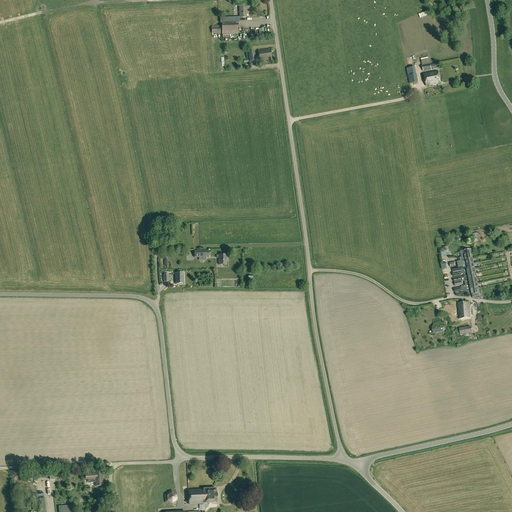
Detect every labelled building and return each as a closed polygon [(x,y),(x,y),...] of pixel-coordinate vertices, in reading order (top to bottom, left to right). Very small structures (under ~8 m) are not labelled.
[(249,5),(246,5),(246,4),(239,4),(240,18),(246,18),(246,9),(249,9),(249,5)] [(222,35),(238,34),(238,22),(222,23),(222,35)] [(271,60),(270,50),(259,51),(260,61),(271,60)] [(430,65),(429,59),(421,61),(423,72),(431,70),(437,69),(436,64),(430,65)] [(426,87),(440,84),(438,72),(424,74),(426,87)] [(416,74),(408,76),(409,84),(410,84),(418,82),(416,74)] [(458,258),(459,261),(465,260),(473,258),(472,254),(471,254),(470,250),(460,252),(461,258),(458,258)] [(227,265),(227,255),(219,255),(219,256),(217,256),(217,258),(219,258),(219,265),(227,265)] [(465,260),(459,261),(457,261),(458,267),(466,265),(474,264),(473,259),(473,258),(465,260)] [(466,265),(458,267),(458,268),(456,269),(452,270),(453,273),(457,272),(460,272),(475,269),(474,264),(466,265)] [(175,274),(176,284),(184,284),(183,273),(175,274)] [(470,285),(467,285),(466,286),(462,286),(462,288),(461,288),(458,288),(459,292),(461,291),(461,292),(464,291),(471,290),(471,289),(478,288),(478,283),(470,285)] [(478,288),(471,289),(471,290),(464,291),(465,294),(471,293),(472,298),(479,299),(479,293),(478,288)] [(458,303),(459,319),(470,318),(469,302),(458,303)] [(434,327),(436,333),(443,331),(442,325),(441,322),(433,324),(434,327)] [(85,474),(86,480),(95,480),(96,486),(103,486),(102,473),(95,473),(85,474)] [(189,505),(217,503),(216,489),(188,490),(189,505)] [(177,504),(177,495),(176,492),(172,490),(164,495),(165,503),(172,507),(177,504)]
